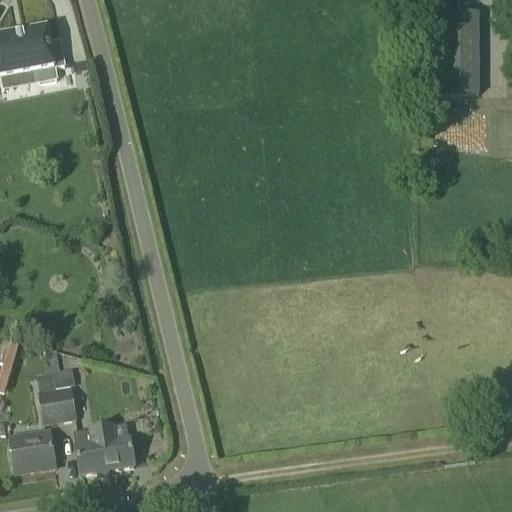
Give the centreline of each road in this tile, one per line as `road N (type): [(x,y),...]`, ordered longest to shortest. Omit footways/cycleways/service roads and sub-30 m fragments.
road 1 (unclassified): [(205,488),(86,0)]
road 2 (unclassified): [(55,511),(205,488)]
